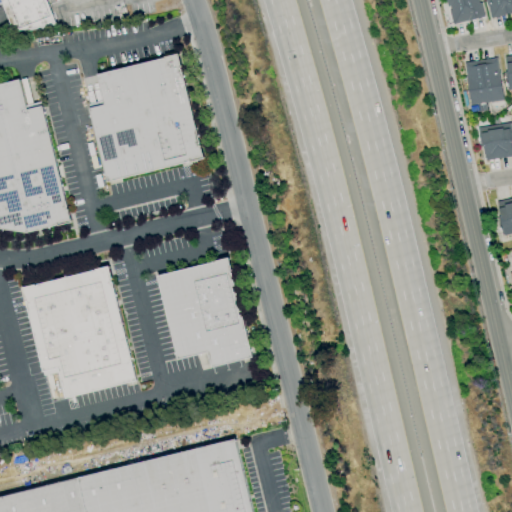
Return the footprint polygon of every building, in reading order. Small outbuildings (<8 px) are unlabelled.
[(0,4),(0,0),(47,0),(57,24),(11,32),(0,4)] [(445,0),(477,0),(478,2),(479,1),(482,15),(451,23),(448,10),(449,9),(448,5),(447,6),(445,0)] [(485,0),(511,0),(511,13),(491,19),(488,6),(487,7),(485,0)] [(114,182),(203,161),(182,56),(94,73),(102,100),(91,104),(114,182)] [(462,63),(495,58),(502,100),(469,105),(462,63)] [(503,63),(509,62),(508,60),(511,59),(511,90),(506,91),(505,87),(506,87),(503,63)] [(0,82),(37,76),(74,224),(35,233),(0,226),(0,82)] [(477,128),(483,161),(511,155),(511,146),(508,123),(477,128)] [(511,197),(495,201),(503,235),(511,233),(511,197)] [(157,278),(228,260),(253,357),(211,368),(207,353),(178,360),(157,278)] [(22,288),(108,266),(137,381),(66,399),(58,368),(44,372),(22,288)] [(0,511),(0,498),(235,441),(252,511),(0,511)]
